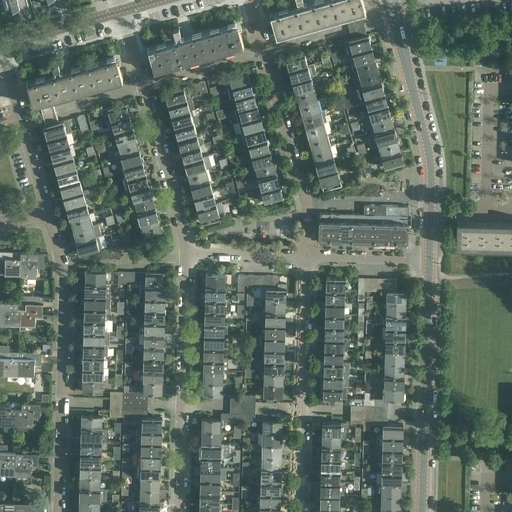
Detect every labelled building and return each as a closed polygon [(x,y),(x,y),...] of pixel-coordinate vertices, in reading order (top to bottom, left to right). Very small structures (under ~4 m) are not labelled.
[(2,0),(3,2),(0,2),(0,5),(2,14),(17,10),(16,7),(20,6),(21,8),(26,7),(27,7),(28,7),(26,0),(2,0)] [(299,5),(270,13),(271,15),(277,37),(286,34),(286,35),(291,34),(290,33),(304,29),(304,30),(312,28),(312,27),(322,24),(322,25),(330,23),(330,22),(339,19),(340,20),(344,19),(344,18),(346,17),(361,13),(366,12),(362,0),(314,0),(304,3),(302,0),(298,1),(299,5)] [(361,13),(346,17),(347,23),(362,18),(360,13),(361,13)] [(362,18),(347,23),(349,28),(364,24),(363,24),(362,19),(362,18)] [(177,39),(148,47),(148,48),(154,71),(164,69),(164,70),(168,68),(168,67),(182,63),(182,65),(186,63),(186,62),(199,58),(200,60),(204,58),(204,57),(209,56),(208,55),(216,53),(216,54),(217,53),(217,55),(222,53),(221,52),(235,49),(235,50),(239,48),(239,47),(244,46),(238,28),(241,27),(240,23),(243,20),(181,38),(180,34),(176,36),(177,39)] [(364,24),(349,28),(350,34),(362,31),(366,30),(365,29),(363,24),(364,24)] [(173,28),(175,36),(176,36),(180,34),(181,34),(179,26),(173,28)] [(351,40),(345,42),(348,54),(354,52),(354,51),(371,46),(369,39),(370,39),(371,39),(371,38),(370,39),(369,35),(364,36),(363,36),(362,31),(350,34),(351,35),(352,39),(350,39),(350,40),(351,40)] [(354,52),(348,54),(351,65),(357,63),(374,58),(372,51),(374,50),(371,51),(370,47),(372,47),(372,46),(371,46),(354,51),(354,52)] [(305,53),(286,58),(288,58),(289,62),(286,62),(286,63),(287,62),(288,62),(290,69),(289,69),(289,70),(307,65),(304,53),(305,53)] [(55,73),(27,81),(27,83),(33,105),(39,104),(52,100),(61,98),(61,99),(65,98),(65,96),(78,93),(79,94),(83,93),(83,91),(96,88),(96,89),(101,88),(100,86),(114,83),(114,84),(118,83),(118,81),(123,80),(118,62),(120,61),(119,58),(119,55),(61,71),(60,72),(60,68),(55,70),(56,73),(55,73)] [(374,58),(357,63),(357,64),(360,74),(360,75),(365,74),(377,69),(375,63),(376,62),(377,62),(375,62),(374,59),(375,58),(374,58)] [(52,62),(54,70),(55,70),(60,68),(58,61),(52,62)] [(307,65),(289,70),(290,70),(291,73),(289,74),(290,74),(291,74),(293,81),(311,76),(317,74),(314,63),(307,65)] [(229,74),(222,76),(222,78),(225,88),(227,87),(232,86),(237,84),(251,81),(251,80),(250,81),(248,74),(250,73),(247,73),(246,70),(248,69),(229,74)] [(365,74),(360,75),(363,86),(381,81),(379,74),(381,73),(380,73),(379,74),(378,70),(379,70),(378,69),(377,69),(365,74)] [(311,76),(293,81),(293,82),(294,81),(295,85),(293,85),(293,86),(294,86),(294,85),(295,85),(297,92),(296,92),(296,93),(314,88),(311,76)] [(198,83),(201,95),(208,93),(204,81),(203,81),(199,83),(199,82),(196,83),(197,83),(198,83)] [(232,86),(227,87),(231,99),(236,98),(236,97),(254,92),(253,92),(251,85),(252,85),(253,85),(253,84),(250,85),(249,81),(251,81),(237,84),(233,86),(232,86)] [(363,87),(358,88),(361,100),(366,98),(384,93),(382,86),(383,85),(384,85),(382,85),(381,82),(382,81),(381,81),(363,86),(363,87)] [(168,104),(187,99),(187,98),(190,97),(187,86),(184,87),(165,92),(165,93),(167,92),(168,96),(165,96),(165,97),(167,96),(169,103),(168,104)] [(314,88),(296,93),(297,93),(298,96),(296,97),(297,97),(298,97),(300,104),(299,104),(317,99),(314,88)] [(254,92),(236,97),(236,98),(239,109),(256,103),(254,97),(255,97),(255,96),(256,96),(254,96),(253,93),(254,92)] [(384,93),(366,98),(369,109),(370,109),(387,104),(385,97),(386,97),(387,97),(387,96),(385,97),(384,93),(385,93),(385,92),(384,93)] [(190,110),(187,99),(168,104),(170,104),(171,107),(168,108),(170,108),(172,115),(171,115),(171,116),(190,110)] [(317,99),(299,104),(299,105),(300,104),(301,108),(299,109),(300,109),(301,109),(301,108),(303,115),(303,116),(302,116),(320,111),(317,99)] [(54,105),(52,100),(39,104),(41,109),(54,105)] [(109,109),(112,120),(130,115),(130,114),(129,115),(128,111),(130,111),(130,110),(128,111),(126,104),(127,103),(108,108),(108,109),(109,109)] [(239,109),(235,110),(238,121),(242,120),(260,115),(258,108),(260,108),(260,107),(257,108),(256,104),(258,104),(257,104),(257,103),(256,104),(256,103),(239,109)] [(387,104),(370,109),(373,120),(373,121),(390,116),(388,109),(389,109),(390,108),(388,108),(387,105),(388,105),(388,104),(387,104)] [(54,106),(54,105),(41,109),(43,115),(55,111),(54,106)] [(193,122),(190,110),(171,116),(172,116),(173,115),(174,119),(172,120),(174,119),(176,126),(175,127),(193,122)] [(320,111),(302,116),(303,116),(304,120),(302,120),(303,121),(304,120),(306,127),(305,127),(306,128),(324,122),(324,123),(327,122),(325,115),(326,115),(325,110),(320,111)] [(55,111),(43,115),(44,120),(47,120),(57,117),(57,116),(55,111)] [(77,117),(80,128),(87,126),(84,115),(83,115),(79,117),(79,116),(77,117)] [(130,115),(112,120),(108,121),(111,132),(115,131),(133,126),(132,126),(131,123),(133,122),(131,122),(129,115),(130,115)] [(242,120),(238,121),(241,133),(246,132),(264,127),(264,126),(264,127),(263,127),(261,120),(262,120),(263,119),(261,119),(260,116),(261,116),(261,115),(260,115),(242,120)] [(390,116),(373,121),(376,132),(389,129),(394,127),(392,120),(394,120),(394,119),(392,120),(391,116),(392,116),(391,115),(391,116),(390,116)] [(58,122),(57,117),(47,120),(48,125),(58,122)] [(58,122),(48,125),(44,126),(44,127),(45,130),(44,131),(46,130),(48,137),(66,132),(71,131),(68,119),(64,121),(58,122)] [(196,133),(193,122),(175,127),(176,127),(177,130),(175,131),(175,132),(177,131),(179,138),(178,138),(178,139),(196,133)] [(324,122),(306,128),(307,128),(308,131),(306,132),(307,132),(308,132),(310,139),(309,139),(327,134),(324,123),(324,122)] [(133,127),(133,126),(115,131),(118,143),(136,138),(136,137),(135,138),(134,134),(136,134),(136,133),(134,134),(132,127),(133,127)] [(241,133),(244,145),(249,144),(249,143),(266,138),(264,131),(265,131),(266,131),(266,130),(263,131),(262,128),(264,127),(246,132),(241,133)] [(376,132),(371,134),(374,145),(379,144),(397,139),(395,132),(397,131),(395,131),(394,128),(395,128),(395,127),(394,127),(389,129),(376,132)] [(66,132),(48,137),(47,138),(49,138),(50,141),(47,142),(47,143),(49,142),(51,149),(70,144),(66,132)] [(197,136),(196,133),(178,139),(180,138),(181,142),(178,143),(180,143),(182,150),(181,150),(199,145),(203,144),(203,143),(204,140),(202,137),(199,136),(197,136)] [(327,134),(309,139),(310,139),(311,143),(309,143),(309,144),(310,143),(311,143),(313,150),(312,150),(312,151),(330,145),(327,134)] [(136,138),(118,143),(121,154),(140,149),(139,149),(138,146),(139,145),(137,145),(135,138),(136,138)] [(266,138),(249,143),(249,144),(252,154),(269,149),(267,143),(268,143),(269,142),(267,143),(266,139),(267,139),(267,138),(266,138)] [(397,139),(379,144),(382,155),(387,154),(400,150),(398,143),(399,143),(400,143),(400,142),(398,143),(397,139),(398,139),(397,139)] [(73,155),(70,144),(51,149),(50,149),(50,150),(52,149),(53,153),(51,154),(53,154),(55,161),(73,155)] [(203,156),(199,145),(181,150),(183,150),(184,154),(181,154),(181,155),(183,154),(185,161),(203,156)] [(330,145),(312,151),(313,151),(314,154),(312,155),(313,155),(314,155),(316,162),(330,157),(333,157),(330,145)] [(140,150),(140,149),(121,154),(125,166),(143,161),(142,161),(141,157),(143,157),(143,156),(141,157),(139,150),(140,150)] [(269,149),(252,154),(252,155),(255,166),(273,161),(271,154),(273,154),(270,154),(269,151),(271,150),(270,150),(269,150),(269,149)] [(387,154),(382,155),(382,156),(385,167),(385,168),(405,162),(404,162),(403,162),(401,155),(402,155),(403,154),(401,155),(400,151),(401,151),(401,150),(400,150),(387,154)] [(76,167),(73,155),(55,161),(54,161),(55,161),(56,165),(54,165),(54,166),(56,165),(58,172),(76,167)] [(203,156),(185,161),(184,161),(185,162),(186,161),(187,165),(185,166),(187,166),(189,173),(206,167),(203,156)] [(315,162),(315,163),(316,162),(317,166),(315,166),(316,167),(317,166),(319,173),(337,168),(333,157),(330,157),(316,162),(315,162)] [(143,161),(125,166),(128,178),(146,172),(145,172),(144,169),(146,168),(144,168),(142,161),(143,161)] [(273,161),(255,166),(256,167),(259,177),(276,173),(274,166),(275,166),(276,165),(273,166),(272,162),(274,162),(274,161),(273,161)] [(76,167),(58,172),(57,172),(57,173),(59,173),(60,176),(57,177),(59,177),(61,184),(79,179),(76,167)] [(206,167),(189,173),(188,173),(188,174),(189,173),(190,177),(188,177),(188,178),(190,177),(192,184),(209,179),(206,167)] [(319,173),(318,173),(319,174),(320,174),(321,177),(319,178),(320,178),(321,178),(323,185),(322,185),(322,186),(323,185),(324,189),(336,186),(335,182),(340,181),(341,180),(340,180),(337,169),(337,168),(319,173)] [(146,172),(128,178),(124,179),(128,190),(149,184),(148,184),(147,180),(149,180),(149,179),(147,180),(145,173),(146,173),(146,172)] [(276,173),(259,177),(259,178),(262,189),(279,184),(277,178),(278,177),(279,177),(276,177),(275,174),(277,173),(276,173)] [(79,179),(61,184),(60,184),(60,185),(62,184),(63,188),(60,188),(60,189),(62,188),(64,195),(83,190),(79,179)] [(209,179),(192,184),(191,184),(191,185),(193,185),(194,188),(191,189),(193,189),(195,196),(212,191),(209,179)] [(149,184),(128,190),(131,202),(134,201),(153,195),(152,195),(151,192),(152,191),(150,192),(150,190),(152,189),(151,186),(149,186),(148,185),(149,184)] [(279,184),(262,189),(262,190),(262,191),(265,201),(265,202),(284,196),(283,196),(282,196),(280,189),(281,189),(282,189),(282,188),(280,189),(279,185),(280,185),(280,184),(279,185),(279,184)] [(83,190),(64,195),(63,196),(64,196),(65,196),(66,199),(64,200),(66,200),(68,207),(86,202),(83,190)] [(212,191),(195,196),(194,196),(194,197),(196,196),(197,200),(194,200),(194,201),(196,200),(198,207),(216,202),(212,191)] [(153,196),(153,195),(134,201),(138,212),(156,207),(155,207),(154,203),(156,203),(154,203),(152,196),(153,196)] [(221,201),(216,202),(198,207),(197,208),(198,208),(199,208),(200,211),(198,212),(200,212),(202,219),(201,219),(201,220),(213,216),(214,220),(221,218),(220,214),(224,213),(221,201)] [(89,213),(86,202),(68,207),(67,207),(67,208),(69,207),(70,211),(67,212),(69,211),(71,218),(89,213)] [(374,245),(375,205),(370,205),(371,205),(364,205),(364,214),(363,242),(370,242),(370,244),(370,245),(374,245)] [(385,233),(386,210),(386,205),(381,205),(375,205),(374,245),(378,245),(378,242),(385,242),(385,233)] [(392,205),(386,205),(386,210),(392,210),(392,216),(395,216),(395,222),(397,222),(396,246),(400,246),(400,245),(400,243),(407,243),(407,244),(408,230),(408,223),(410,223),(410,224),(411,224),(411,215),(408,215),(408,206),(407,206),(398,206),(397,205),(397,206),(392,206),(392,205)] [(156,207),(138,212),(141,224),(157,219),(156,215),(159,215),(159,214),(157,215),(155,208),(156,207)] [(392,210),(386,210),(385,233),(385,242),(392,242),(392,245),(392,246),(396,246),(397,222),(395,222),(395,216),(392,216),(392,210)] [(330,244),(331,213),(324,213),(320,213),(320,212),(319,222),(320,222),(319,227),(319,241),(320,241),(320,240),(326,241),(326,243),(326,244),(330,244)] [(89,213),(71,218),(70,219),(72,219),(73,222),(70,223),(70,224),(72,223),(74,230),(92,225),(89,213)] [(342,241),(342,213),(338,213),(331,213),(330,244),(334,244),(334,243),(334,241),(342,241)] [(352,245),(353,213),(346,213),(342,213),(342,241),(348,241),(348,244),(352,245)] [(363,242),(364,214),(360,214),(360,213),(353,213),(352,245),(356,245),(356,244),(356,241),(363,242)] [(159,218),(157,219),(141,224),(144,235),(144,236),(162,231),(162,230),(161,230),(160,227),(162,226),(160,226),(158,219),(159,219),(159,218)] [(457,221),(456,247),(511,248),(511,223),(458,222),(458,221),(457,221)] [(96,236),(92,225),(74,230),(73,230),(73,231),(75,230),(76,234),(73,235),(75,234),(77,241),(96,236)] [(99,248),(96,236),(77,241),(76,242),(77,242),(78,242),(79,245),(77,246),(77,247),(79,246),(81,253),(80,253),(80,254),(100,248),(99,248)] [(0,273),(21,274),(22,252),(0,251),(0,273)] [(44,265),(44,253),(22,252),(21,274),(21,282),(37,282),(37,265),(44,265)] [(85,280),(85,283),(105,283),(105,272),(106,272),(106,271),(105,271),(86,271),(86,275),(86,281),(85,280)] [(206,280),(206,286),(225,286),(225,275),(226,275),(226,274),(225,274),(206,274),(206,280)] [(327,284),(326,289),(344,289),(345,278),(345,277),(326,277),(326,284),(327,284)] [(110,284),(105,283),(85,283),(87,283),(87,287),(85,287),(85,292),(85,295),(109,295),(110,284)] [(158,285),(151,284),(146,284),(146,296),(165,297),(165,291),(166,285),(165,285),(158,285)] [(224,298),(225,286),(206,286),(205,286),(206,287),(206,298),(224,298)] [(278,287),(272,287),(267,287),(267,288),(266,300),(286,300),(285,300),(285,295),(286,295),(286,288),(285,288),(278,288),(278,287)] [(344,302),(344,289),(326,289),(326,290),(326,301),(344,302)] [(397,291),(390,291),(387,291),(387,303),(406,303),(406,298),(406,295),(405,295),(405,292),(407,292),(407,291),(397,291)] [(43,297),(43,296),(21,295),(20,302),(20,324),(19,330),(26,330),(26,324),(36,325),(36,315),(43,315),(43,309),(43,303),(43,302),(43,297)] [(109,307),(109,295),(85,295),(86,295),(86,299),(85,299),(85,305),(84,307),(104,307),(109,307)] [(165,297),(146,296),(146,308),(152,308),(164,309),(165,297)] [(224,310),(224,298),(206,298),(205,298),(206,298),(205,310),(224,310)] [(286,301),(286,300),(266,300),(266,311),(285,312),(285,301),(286,301)] [(0,323),(20,324),(20,302),(0,301),(0,323)] [(344,314),(344,302),(326,301),(326,302),(326,313),(325,313),(344,314)] [(406,303),(387,303),(387,315),(405,315),(405,310),(406,310),(406,307),(405,307),(405,304),(406,304),(406,303)] [(109,307),(104,307),(84,307),(86,307),(86,311),(85,311),(85,317),(84,316),(84,319),(104,319),(109,319),(109,307)] [(165,309),(164,309),(152,308),(146,308),(145,320),(164,321),(164,309),(165,309)] [(224,310),(205,310),(205,322),(224,322),(224,310)] [(285,312),(266,311),(266,323),(285,324),(285,313),(285,312)] [(343,326),(344,314),(325,313),(325,314),(326,314),(325,325),(343,326)] [(406,315),(405,315),(387,315),(386,326),(405,327),(405,322),(405,319),(404,319),(404,316),(406,316),(406,315)] [(104,320),(104,319),(84,319),(86,319),(86,323),(84,323),(84,329),(84,331),(104,331),(106,331),(107,320),(104,320)] [(165,321),(164,321),(145,320),(145,332),(164,333),(164,321),(165,321)] [(224,322),(205,322),(205,334),(224,334),(224,322)] [(285,324),(266,323),(266,336),(284,336),(285,324)] [(343,337),(343,326),(325,325),(325,326),(325,337),(343,337)] [(406,327),(405,327),(386,326),(386,339),(405,339),(405,334),(405,331),(404,331),(404,328),(406,328),(406,327)] [(104,343),(104,331),(84,331),(85,331),(85,335),(84,335),(84,341),(83,343),(104,343)] [(164,333),(145,332),(145,344),(163,345),(164,333)] [(224,334),(205,334),(204,334),(205,334),(204,346),(223,346),(224,334)] [(285,336),(284,336),(266,336),(265,347),(284,348),(284,337),(285,337),(285,336)] [(343,337),(325,337),(325,338),(325,349),(324,349),(334,349),(343,350),(348,350),(348,338),(343,337)] [(405,339),(386,339),(386,351),(404,351),(404,346),(405,346),(405,343),(404,343),(404,340),(405,340),(405,339)] [(108,343),(104,343),(83,343),(83,355),(103,355),(108,356),(108,343)] [(164,345),(163,345),(145,344),(144,356),(163,357),(163,345),(164,345)] [(223,346),(204,346),(204,358),(223,358),(223,346)] [(284,348),(265,347),(265,359),(284,360),(284,349),(284,348)] [(342,361),(343,350),(334,349),(324,349),(324,350),(325,350),(324,361),(342,361)] [(0,373),(18,374),(19,352),(0,351),(0,373)] [(405,351),(404,351),(386,351),(385,363),(404,363),(404,358),(404,355),(403,355),(403,352),(405,352),(405,351)] [(42,353),(42,352),(19,352),(18,374),(34,375),(34,365),(41,365),(42,358),(41,358),(41,353),(42,353)] [(103,367),(103,355),(83,355),(85,355),(85,359),(84,359),(83,365),(83,367),(103,367)] [(164,357),(163,357),(144,356),(144,368),(163,369),(163,357),(164,358),(164,357)] [(223,358),(204,358),(204,370),(223,370),(223,358)] [(284,360),(265,359),(265,371),(283,372),(284,361),(284,360)] [(342,361),(324,361),(324,362),(324,373),(342,374),(342,361)] [(405,363),(404,363),(385,363),(385,375),(404,375),(404,370),(404,367),(403,367),(403,364),(405,364),(405,363)] [(103,379),(103,367),(83,367),(84,367),(84,371),(83,371),(83,377),(83,379),(103,379)] [(163,369),(144,368),(144,380),(162,381),(163,369)] [(223,370),(204,370),(203,370),(204,370),(203,382),(222,382),(223,370)] [(284,372),(283,372),(265,371),(264,383),(283,384),(283,373),(284,373),(284,372)] [(342,386),(342,374),(324,373),(324,374),(324,385),(323,385),(342,386)] [(404,375),(385,375),(385,387),(403,387),(404,382),(404,379),(403,379),(403,376),(404,376),(404,375)] [(103,391),(103,379),(83,379),(84,379),(84,383),(83,383),(83,388),(82,388),(82,391),(83,391),(102,392),(103,392),(103,391)] [(163,381),(162,381),(144,380),(143,392),(143,393),(148,393),(151,393),(151,394),(154,394),(154,393),(162,394),(163,394),(163,393),(162,393),(162,381),(163,382),(163,381)] [(222,394),(222,382),(203,382),(203,394),(203,395),(203,394),(213,395),(222,395),(222,394)] [(284,384),(283,384),(264,383),(264,396),(263,395),(263,396),(264,396),(283,397),(283,396),(283,385),(284,385),(284,384)] [(347,386),(342,386),(323,385),(320,385),(320,390),(324,390),(324,397),(323,397),(323,398),(324,398),(323,401),(333,401),(333,398),(346,398),(347,386)] [(403,394),(403,391),(402,391),(402,388),(404,388),(404,387),(403,387),(385,387),(384,399),(388,399),(404,400),(404,399),(403,399),(403,394)] [(148,397),(148,393),(143,393),(143,392),(129,392),(124,392),(123,392),(123,398),(123,404),(148,405),(147,405),(147,399),(148,399),(148,397)] [(17,405),(17,402),(0,401),(0,423),(16,424),(17,405)] [(40,402),(17,402),(17,405),(16,424),(16,430),(23,430),(23,427),(34,428),(34,430),(34,423),(33,423),(33,417),(39,417),(39,420),(40,420),(40,402)] [(148,405),(123,404),(123,411),(122,417),(123,417),(123,422),(130,423),(130,420),(140,420),(140,424),(143,424),(143,429),(162,430),(162,429),(161,429),(161,424),(162,418),(162,417),(161,417),(147,417),(147,411),(147,405),(148,405)] [(242,421),(242,413),(230,413),(221,413),(221,419),(203,418),(202,418),(202,419),(202,425),(202,430),(202,431),(221,431),(221,424),(225,424),(226,420),(242,421)] [(81,428),(83,428),(102,428),(102,416),(83,415),(83,419),(82,419),(82,425),(81,425),(81,428)] [(283,420),(282,420),(263,420),(263,421),(263,432),(282,433),(282,421),(283,421),(283,420)] [(341,422),(324,422),(322,422),(323,422),(323,433),(322,433),(322,434),(341,434),(341,423),(341,422)] [(402,431),(402,428),(403,424),(388,423),(384,423),(384,424),(383,436),(401,436),(403,436),(402,436),(402,430),(402,431)] [(101,440),(102,428),(83,428),(83,431),(82,431),(81,437),(81,439),(101,440)] [(162,430),(143,429),(142,441),(161,442),(161,441),(161,430),(162,430)] [(221,443),(221,431),(202,431),(202,442),(221,443)] [(282,433),(263,432),(263,444),(281,445),(282,433)] [(340,446),(341,434),(322,434),(323,434),(322,445),(322,446),(340,446)] [(402,442),(402,440),(401,440),(401,436),(383,436),(383,448),(402,448),(402,442)] [(101,452),(101,440),(81,439),(81,440),(82,440),(82,443),(81,443),(81,449),(81,452),(101,452)] [(161,442),(142,441),(138,441),(138,449),(142,449),(142,453),(161,454),(161,453),(161,442)] [(221,443),(202,442),(201,442),(201,443),(202,443),(202,454),(220,455),(221,443)] [(282,445),(281,445),(263,444),(262,456),(281,457),(281,445),(282,445)] [(340,458),(340,446),(322,446),(322,458),(321,457),(321,458),(340,458)] [(402,454),(402,452),(402,448),(383,448),(378,447),(377,460),(382,460),(402,460),(401,460),(402,454)] [(0,473),(16,474),(16,452),(0,451),(0,473)] [(39,452),(16,452),(16,474),(31,475),(32,465),(39,465),(39,452)] [(101,464),(101,452),(81,452),(80,464),(82,464),(101,464)] [(161,454),(142,453),(142,466),(160,466),(161,466),(161,465),(160,465),(161,454)] [(220,455),(202,454),(201,454),(201,455),(202,455),(201,461),(201,466),(201,467),(220,468),(220,455)] [(282,457),(281,457),(262,456),(262,468),(262,469),(281,469),(281,457),(282,457)] [(340,471),(340,458),(321,458),(322,458),(322,469),(321,469),(321,470),(322,470),(340,471)] [(401,466),(401,464),(402,460),(382,460),(382,472),(400,472),(402,472),(401,472),(401,466)] [(100,476),(101,464),(82,464),(82,467),(81,467),(80,473),(80,476),(81,476),(100,476)] [(160,477),(160,466),(142,466),(141,478),(160,478),(160,477)] [(220,480),(220,468),(201,467),(201,478),(200,478),(200,479),(201,479),(220,480)] [(280,481),(281,469),(262,469),(262,480),(262,481),(280,481),(281,481),(280,481)] [(339,483),(340,471),(322,470),(321,481),(321,482),(339,483)] [(401,478),(401,476),(400,476),(400,472),(382,472),(382,484),(400,484),(401,484),(401,478)] [(100,488),(100,476),(81,476),(81,479),(80,479),(80,485),(80,488),(81,488),(100,488)] [(160,489),(160,478),(141,478),(141,490),(160,490),(160,489)] [(219,492),(220,480),(201,479),(201,490),(200,490),(200,491),(201,491),(219,492)] [(280,493),(280,481),(262,481),(261,493),(280,493),(281,493),(280,493)] [(339,495),(339,483),(321,482),(321,494),(339,495)] [(401,490),(401,488),(400,488),(400,484),(382,484),(381,496),(400,496),(401,496),(400,496),(401,490)] [(100,500),(100,488),(81,488),(81,491),(80,491),(80,497),(79,497),(79,500),(81,500),(100,500)] [(159,501),(160,490),(141,490),(141,501),(159,502),(160,502),(160,501),(159,501)] [(219,504),(219,492),(201,491),(200,502),(200,503),(219,504)] [(280,505),(280,493),(261,493),(261,505),(280,505)] [(339,507),(339,495),(321,494),(321,506),(320,506),(321,506),(339,507)] [(400,502),(401,500),(399,500),(400,496),(381,496),(381,508),(399,508),(401,508),(400,508),(400,502)] [(84,511),(99,511),(100,500),(81,500),(81,503),(80,503),(79,509),(79,511),(80,511),(84,511)] [(0,511),(14,511),(15,502),(0,501),(0,511)] [(159,511),(159,502),(141,501),(140,511),(159,511)] [(37,511),(38,502),(15,502),(14,511),(37,511)] [(218,511),(219,504),(200,503),(200,511),(218,511)]
